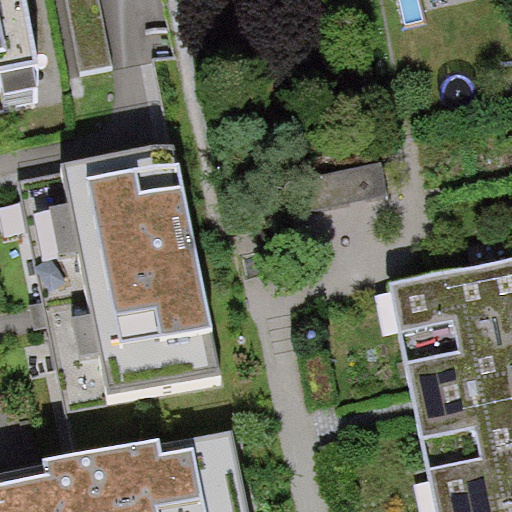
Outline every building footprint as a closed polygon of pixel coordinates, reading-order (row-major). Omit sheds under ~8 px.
[(0,0),(0,83),(4,104),(38,97),(33,76),(38,75),(22,0),(0,0)] [(96,0),(70,0),(83,67),(109,62),(96,0)] [(174,143),(65,165),(66,173),(20,183),(66,412),(109,404),(108,397),(221,375),(174,143)] [(382,159),(267,184),(276,222),(389,197),(382,159)] [(511,511),(511,264),(390,290),(414,399),(438,511),(511,511)] [(326,355),(303,360),(313,407),(336,402),(326,355)] [(46,470),(0,479),(0,511),(250,511),(232,429),(46,470)] [(343,444),(320,449),(330,496),(353,491),(343,444)]
